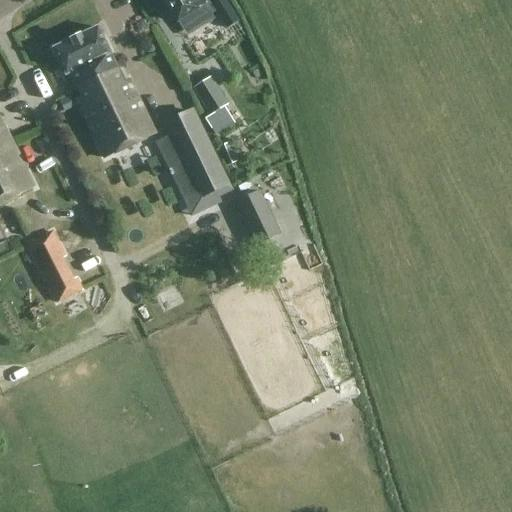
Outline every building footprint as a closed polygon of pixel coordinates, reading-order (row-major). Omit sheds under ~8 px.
[(205,5),(206,4),(203,0),(163,0),(177,23),(205,5)] [(203,0),(206,4),(205,5),(212,15),(217,12),(228,29),(238,23),(223,0),(203,0)] [(123,84),(109,56),(111,55),(98,28),(53,49),(66,76),(69,75),(81,100),(77,102),(105,159),(154,136),(128,82),(123,84)] [(211,79),(194,89),(210,116),(228,106),(211,79)] [(193,112),(165,126),(175,148),(161,155),(168,168),(182,161),(190,179),(176,186),(191,217),(220,203),(217,196),(230,190),(193,112)] [(0,206),(34,189),(0,121),(0,206)] [(259,192),(235,204),(258,249),(282,237),(259,192)] [(106,223),(109,250),(155,245),(152,219),(106,223)] [(27,244),(56,304),(84,290),(77,277),(73,279),(63,258),(66,256),(54,231),(27,244)]
